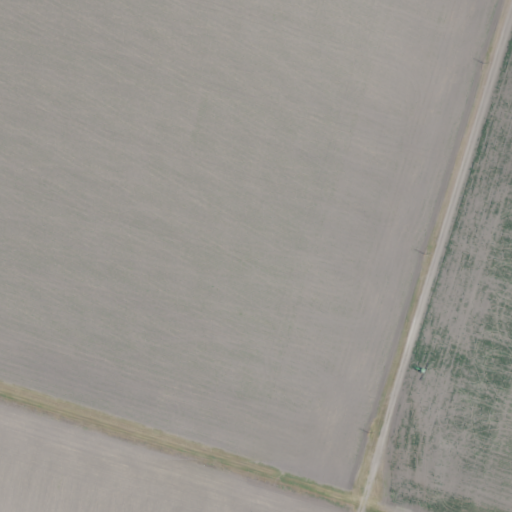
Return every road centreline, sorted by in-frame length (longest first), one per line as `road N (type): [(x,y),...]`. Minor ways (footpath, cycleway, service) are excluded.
road 1 (residential): [(369,511),(402,350),(510,0)]
road 2 (residential): [(414,511),(0,382)]
